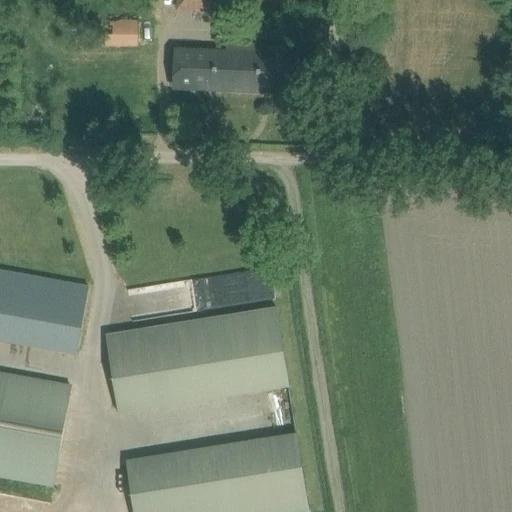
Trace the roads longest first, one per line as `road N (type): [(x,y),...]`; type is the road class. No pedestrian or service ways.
road 1 (track): [(285,159),(339,511)]
road 2 (unclassified): [(0,156),(285,159)]
road 3 (unclassified): [(511,172),(285,159)]
